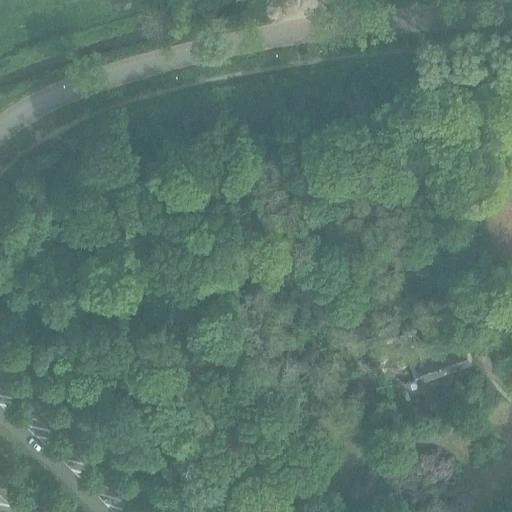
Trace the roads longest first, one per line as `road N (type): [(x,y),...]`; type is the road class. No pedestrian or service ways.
road 1 (unclassified): [(511,10),(309,32),(141,68),(59,93),(0,130)]
road 2 (tertiary): [(110,511),(0,405)]
